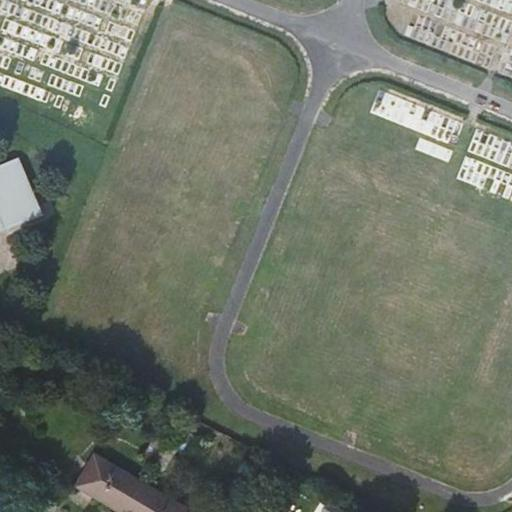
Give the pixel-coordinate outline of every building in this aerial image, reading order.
[(0,0),(0,54),(119,91),(147,0),(0,0)] [(14,157),(0,163),(0,233),(40,214),(14,157)] [(151,432),(135,454),(156,468),(171,447),(151,432)] [(172,511),(88,451),(66,481),(108,511),(172,511)] [(278,476),(260,465),(252,476),(271,488),(278,476)]
